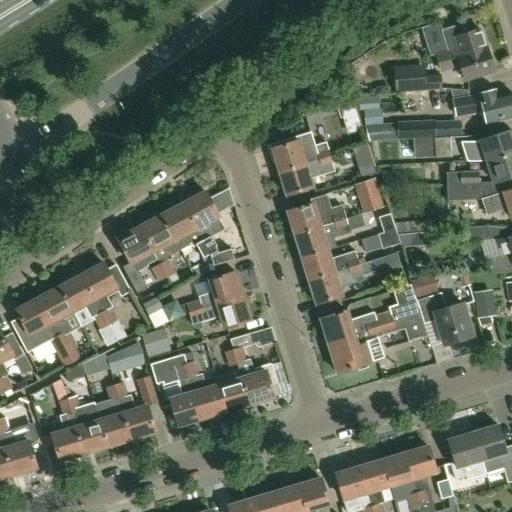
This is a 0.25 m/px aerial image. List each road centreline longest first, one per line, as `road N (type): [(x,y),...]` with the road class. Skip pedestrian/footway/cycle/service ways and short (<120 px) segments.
road 1 (residential): [(319,426),(238,162),(224,143)]
road 2 (residential): [(33,511),(319,426)]
road 3 (residential): [(6,155),(55,134),(245,0)]
road 4 (residential): [(0,281),(192,145),(224,143)]
road 5 (residential): [(319,426),(511,370)]
